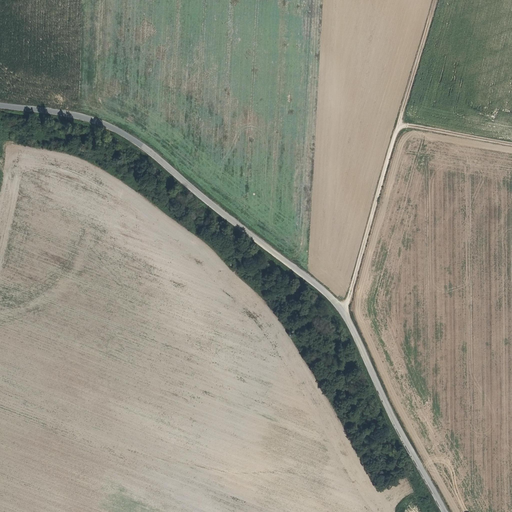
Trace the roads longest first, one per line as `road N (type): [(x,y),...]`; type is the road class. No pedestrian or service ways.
road 1 (unclassified): [(444,511),(332,300),(131,138),(88,120),(0,107)]
road 2 (track): [(398,128),(343,313)]
road 3 (track): [(435,0),(398,128)]
